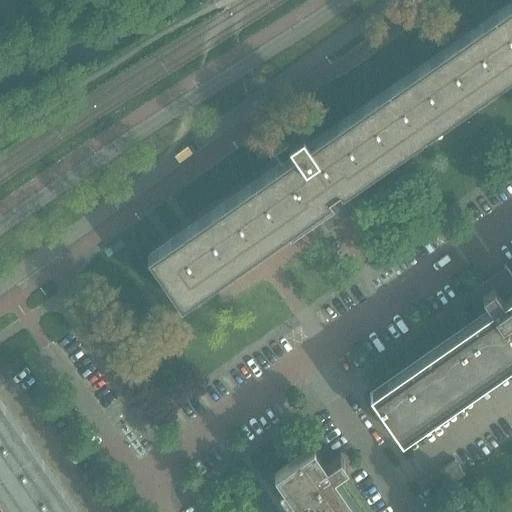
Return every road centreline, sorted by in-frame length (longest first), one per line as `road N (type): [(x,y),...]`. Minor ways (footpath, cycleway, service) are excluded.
road 1 (tertiary): [(0,288),(394,0)]
road 2 (residential): [(135,480),(511,218)]
road 3 (tertiary): [(346,0),(0,229)]
road 4 (residential): [(135,480),(45,351)]
